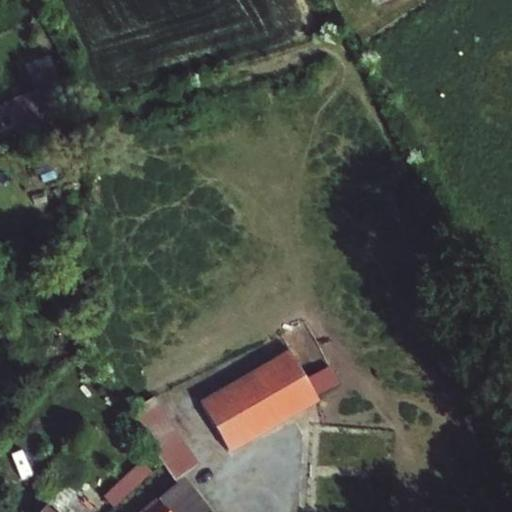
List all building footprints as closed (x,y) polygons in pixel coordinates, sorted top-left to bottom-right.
[(10,112),(23,142),(47,130),(33,101),(10,112)] [(324,394),(347,382),(322,338),(210,397),(236,448),(327,399),(324,394)] [(163,390),(146,402),(180,456),(188,469),(206,458),(163,390)] [(76,511),(69,505),(79,493),(70,485),(80,475),(62,458),(34,486),(51,502),(40,511),(76,511)] [(119,505),(158,470),(147,458),(108,494),(119,505)] [(210,511),(213,510),(188,470),(131,511),(210,511)]
